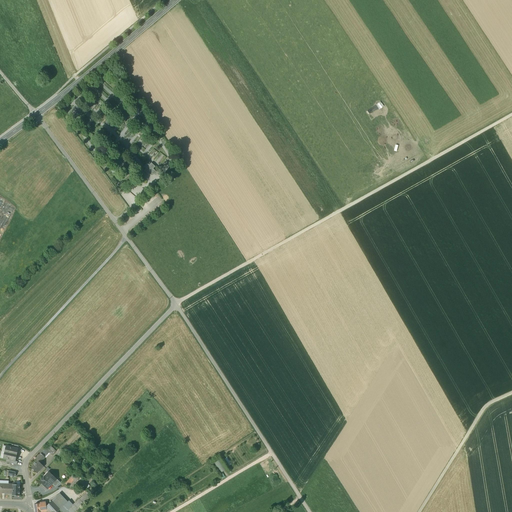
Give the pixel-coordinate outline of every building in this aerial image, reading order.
[(157,172),(153,169),(155,167),(152,163),(150,166),(148,164),(144,167),(146,169),(144,171),(147,174),(150,172),(153,176),(157,172)] [(241,300),(245,305),(249,302),(248,301),(254,297),(251,293),(241,300)] [(46,449),(49,452),(52,455),(56,451),(49,445),(46,449)] [(11,447),(3,446),(2,452),(16,455),(18,449),(11,447)] [(46,449),(41,454),(45,457),(49,452),(46,449)] [(16,455),(2,452),(1,458),(11,460),(15,461),(16,455)] [(45,457),(41,454),(36,459),(37,461),(39,463),(45,457)] [(214,462),(221,473),(226,469),(219,458),(214,462)] [(37,461),(31,467),(37,473),(43,466),(39,463),(37,461)] [(49,472),(40,481),(47,488),(52,484),(54,481),(56,479),(49,472)] [(74,474),(65,484),(70,488),(78,479),(74,474)] [(8,484),(0,483),(0,493),(12,494),(13,485),(12,484),(8,484)] [(86,492),(79,499),(83,504),(91,496),(86,492)] [(59,493),(52,501),(60,509),(68,502),(59,493)] [(72,506),(68,502),(60,509),(61,511),(74,511),(83,504),(79,499),(72,506)] [(52,501),(46,507),(51,511),(56,511),(60,509),(52,501)] [(45,502),(34,504),(35,511),(40,511),(41,511),(47,511),(47,510),(46,509),(45,502)]
